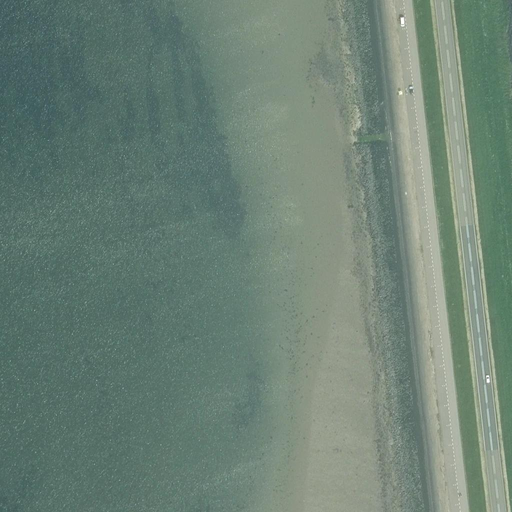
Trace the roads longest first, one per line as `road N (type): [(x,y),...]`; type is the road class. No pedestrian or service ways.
road 1 (unclassified): [(460,511),(402,0)]
road 2 (trunk): [(493,511),(438,0)]
